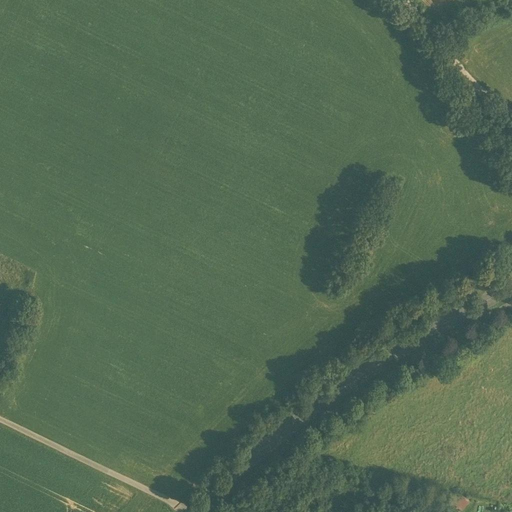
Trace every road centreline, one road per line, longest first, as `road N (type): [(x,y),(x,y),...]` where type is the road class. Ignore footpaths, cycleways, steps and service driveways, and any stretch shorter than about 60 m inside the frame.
road 1 (primary): [(511,292),(348,384),(192,511)]
road 2 (track): [(0,418),(191,511)]
road 3 (track): [(511,111),(460,66),(405,0)]
